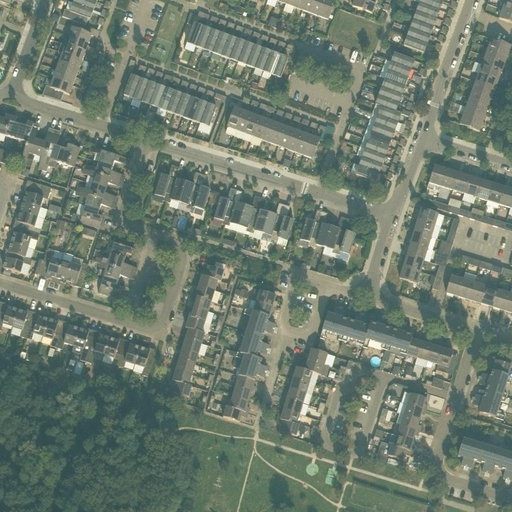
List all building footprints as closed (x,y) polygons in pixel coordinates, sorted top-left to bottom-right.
[(75,0),(74,4),(93,11),(96,3),(88,0),(75,0)] [(296,0),(294,8),(302,11),(306,0),(296,0)] [(316,0),(306,0),(302,11),(311,14),(316,0)] [(316,0),(311,14),(319,17),(325,0),(316,0)] [(335,1),(332,0),(325,0),(319,17),(328,21),(335,1)] [(372,15),(375,6),(359,0),(355,0),(352,7),(372,15)] [(442,3),(434,0),(415,0),(414,2),(420,4),(439,11),(442,3)] [(511,14),(511,4),(505,2),(502,11),(511,14)] [(88,20),(90,20),(93,11),(74,4),(70,13),(88,20)] [(229,6),(221,4),(219,9),(234,14),(235,11),(228,8),(229,6)] [(436,20),(439,11),(420,4),(416,12),(436,20)] [(65,11),(62,18),(86,26),(88,20),(70,13),(65,11)] [(511,14),(502,11),(499,19),(511,24),(511,14)] [(436,20),(416,12),(413,21),(433,28),(436,20)] [(51,21),(57,23),(58,23),(60,17),(53,14),(51,21)] [(275,29),(276,29),(279,21),(271,18),(268,26),(275,29)] [(430,37),(433,28),(413,21),(410,29),(430,37)] [(187,44),(196,47),(203,28),(194,24),(187,44)] [(88,45),(92,36),(72,28),(69,37),(88,45)] [(203,28),(196,47),(204,50),(211,31),(203,28)] [(410,29),(407,37),(407,38),(427,45),(430,37),(410,29)] [(220,34),(211,31),(204,50),(213,54),(220,34)] [(220,34),(213,54),(221,57),(228,37),(220,34)] [(66,46),(85,53),(88,45),(69,37),(66,46)] [(237,40),(228,37),(221,57),(229,60),(237,40)] [(404,47),(423,54),(427,45),(407,38),(404,47)] [(238,63),(245,43),(237,40),(229,60),(238,63)] [(511,47),(491,40),(488,49),(507,56),(511,47)] [(286,44),(279,42),(278,46),(276,51),(280,52),(282,48),(284,49),(286,44)] [(254,46),(245,43),(238,63),(246,66),(254,46)] [(85,53),(66,46),(61,44),(58,53),(63,54),(82,62),(85,53)] [(254,46),(246,66),(255,69),(262,50),(254,46)] [(488,49),(485,58),(504,65),(507,56),(488,49)] [(270,53),(262,50),(255,69),(263,72),(270,53)] [(270,53),(263,72),(272,75),(279,56),(270,53)] [(79,70),(82,62),(63,54),(59,63),(79,70)] [(414,61),(395,54),(391,63),(411,70),(414,61)] [(288,59),(279,56),(272,75),(280,79),(288,59)] [(504,65),(485,58),(482,66),(501,73),(504,65)] [(56,71),(76,79),(79,70),(59,63),(56,71)] [(388,71),(408,79),(411,70),(391,63),(388,71)] [(482,66),(478,74),(498,82),(501,73),(482,66)] [(53,80),(73,87),(76,79),(56,71),(53,80)] [(385,80),(405,87),(408,79),(388,71),(385,80)] [(475,83),(495,90),(498,82),(478,74),(475,83)] [(412,80),(416,81),(415,83),(419,85),(421,79),(413,76),(412,80)] [(140,80),(131,77),(124,96),(133,99),(140,80)] [(73,87),(53,80),(50,88),(46,87),(42,97),(61,102),(64,94),(69,96),(73,87)] [(141,102),(148,83),(140,80),(133,99),(130,105),(139,109),(141,102)] [(385,80),(382,88),(402,96),(405,87),(385,80)] [(141,102),(150,106),(157,86),(148,83),(141,102)] [(252,83),(251,86),(250,89),(256,91),(258,85),(252,83)] [(475,83),(472,91),(492,98),(495,90),(475,83)] [(158,109),(165,89),(157,86),(150,106),(158,109)] [(379,97),(398,104),(402,96),(382,88),(379,97)] [(158,109),(166,112),(174,92),(165,89),(158,109)] [(469,100),(489,107),(492,98),(472,91),(469,100)] [(175,115),(182,95),(174,92),(166,112),(175,115)] [(183,118),(191,99),(182,95),(175,115),(183,118)] [(381,108),(395,112),(398,104),(379,97),(376,106),(381,108)] [(192,121),(199,102),(191,99),(183,118),(192,121)] [(469,100),(466,108),(486,115),(489,107),(469,100)] [(200,124),(207,105),(199,102),(192,121),(200,124)] [(200,124),(209,128),(216,108),(207,105),(200,124)] [(234,137),(236,131),(244,112),(235,108),(225,133),(234,137)] [(370,118),(372,113),(364,111),(356,108),(355,112),(363,115),(364,116),(366,116),(370,118)] [(381,108),(378,116),(398,123),(401,115),(395,112),(381,108)] [(463,117),(482,124),(486,115),(466,108),(463,117)] [(245,134),(252,115),(244,112),(236,131),(245,134)] [(245,134),(253,138),(260,118),(252,115),(245,134)] [(0,119),(0,134),(6,137),(12,117),(6,116),(4,120),(0,119)] [(375,125),(395,132),(398,123),(378,116),(375,125)] [(17,119),(12,117),(6,137),(16,140),(21,126),(16,124),(17,119)] [(479,133),(480,132),(482,124),(463,117),(460,125),(479,133)] [(262,141),(269,121),(260,118),(253,138),(251,144),(259,147),(262,141)] [(262,141),(270,144),(277,124),(269,121),(262,141)] [(26,127),(21,126),(16,140),(27,143),(30,134),(33,124),(27,122),(26,127)] [(27,143),(24,153),(20,164),(25,165),(26,160),(33,162),(35,156),(34,156),(39,142),(34,140),(39,126),(33,124),(30,134),(27,143)] [(278,147),(286,127),(277,124),(270,144),(278,147)] [(372,133),(391,140),(395,132),(375,125),(372,133)] [(278,147),(287,150),(294,130),(286,127),(278,147)] [(40,164),(44,165),(55,131),(49,129),(45,143),(39,142),(34,156),(35,156),(33,162),(40,163),(40,164)] [(295,153),(303,134),(294,130),(287,150),(295,153)] [(61,148),(56,147),(61,132),(55,131),(44,165),(42,171),(47,173),(49,166),(55,169),(57,163),(61,148)] [(372,133),(369,142),(388,149),(391,140),(372,133)] [(295,153),(304,156),(311,137),(303,134),(295,153)] [(311,137),(304,156),(313,160),(320,140),(311,137)] [(351,153),(352,149),(346,147),(347,143),(344,142),(341,150),(351,153)] [(369,142),(366,150),(385,157),(388,149),(369,142)] [(74,168),(80,149),(68,145),(67,150),(61,148),(57,163),(74,168)] [(366,150),(362,158),(382,166),(385,157),(366,150)] [(7,152),(3,164),(9,166),(13,154),(7,152)] [(102,152),(100,156),(98,163),(113,168),(114,162),(119,164),(121,158),(102,152)] [(362,158),(359,167),(379,174),(382,166),(362,158)] [(283,166),(289,169),(289,168),(291,163),(285,160),(283,166)] [(98,163),(96,170),(84,166),(83,170),(114,180),(116,174),(111,173),(113,168),(98,163)] [(161,176),(155,196),(164,199),(163,202),(170,204),(171,201),(172,196),(166,194),(168,186),(171,186),(177,168),(172,166),(168,178),(161,176)] [(379,174),(359,167),(356,176),(376,183),(379,174)] [(434,167),(429,184),(441,187),(446,170),(434,167)] [(180,203),(186,183),(179,181),(183,169),(177,168),(171,186),(168,186),(166,194),(172,196),(171,201),(180,203)] [(92,178),(92,185),(106,189),(108,184),(113,186),(114,180),(83,170),(82,175),(92,178)] [(446,170),(441,187),(452,191),(457,174),(446,170)] [(192,185),(186,183),(180,203),(188,206),(187,209),(194,211),(195,208),(196,203),(190,201),(192,193),(196,194),(201,175),(196,173),(192,185)] [(469,177),(457,174),(452,191),(464,195),(469,177)] [(209,193),(210,191),(203,189),(207,177),(201,175),(196,194),(192,193),(190,201),(196,203),(195,208),(204,211),(208,197),(209,193)] [(481,181),(469,177),(464,195),(475,198),(481,181)] [(481,181),(475,198),(487,202),(492,184),(481,181)] [(27,182),(26,187),(39,191),(40,186),(27,182)] [(504,188),(492,184),(487,202),(498,205),(504,188)] [(92,185),(88,196),(108,202),(109,196),(105,194),(106,189),(92,185)] [(37,197),(24,193),(23,198),(25,198),(24,203),(41,209),(44,199),(48,200),(52,189),(40,186),(39,191),(37,197)] [(39,191),(26,187),(24,193),(37,197),(39,191)] [(511,202),(511,190),(504,188),(498,205),(510,209),(511,202)] [(220,199),(218,206),(214,219),(222,222),(221,225),(230,227),(231,224),(231,220),(224,218),(227,209),(230,210),(236,191),(231,190),(227,201),(220,199)] [(239,227),(245,207),(238,205),(242,193),(236,191),(230,210),(227,209),(224,218),(231,220),(231,224),(239,227)] [(88,196),(85,206),(99,211),(101,206),(106,207),(108,202),(88,196)] [(251,209),(245,207),(239,227),(246,229),(245,232),(253,235),(254,231),(255,227),(248,225),(251,216),(254,218),(260,199),(255,197),(251,209)] [(262,234),(269,214),(262,212),(266,200),(260,199),(254,218),(251,216),(248,225),(255,227),(254,231),(262,234)] [(424,199),(422,205),(434,209),(436,202),(424,199)] [(448,206),(447,206),(445,212),(457,216),(459,209),(459,210),(461,204),(450,201),(448,206)] [(445,212),(447,206),(436,202),(434,209),(445,212)] [(38,218),(41,209),(24,203),(22,208),(20,207),(18,212),(21,213),(38,218)] [(275,216),(269,214),(262,234),(270,237),(269,240),(277,242),(278,239),(279,234),(272,232),(275,223),(278,225),(284,206),(279,204),(275,216)] [(85,206),(81,219),(72,217),(71,221),(99,229),(103,218),(98,216),(99,211),(85,206)] [(287,242),(293,222),(286,220),(290,208),(284,206),(278,225),(275,223),(272,232),(279,234),(278,239),(287,242)] [(457,216),(461,217),(469,219),(471,213),(459,210),(459,209),(457,216)] [(472,209),(471,213),(469,219),(480,223),(483,217),(484,212),(472,209)] [(435,227),(438,215),(421,210),(417,222),(435,227)] [(313,223),(306,221),(300,240),(309,243),(308,246),(315,248),(316,245),(317,240),(311,238),(313,230),(317,231),(323,213),(317,211),(313,223)] [(38,218),(21,213),(19,218),(17,217),(13,227),(40,236),(41,230),(35,228),(38,218)] [(325,248),(331,228),(324,226),(328,214),(323,213),(317,231),(313,230),(311,238),(317,240),(316,245),(325,248)] [(480,223),(492,226),(494,220),(483,217),(480,223)] [(337,230),(331,228),(325,248),(333,250),(332,254),(339,256),(340,253),(340,252),(341,248),(334,246),(337,237),(340,239),(346,220),(341,218),(337,230)] [(66,223),(58,220),(55,229),(63,231),(66,223)] [(340,252),(340,253),(349,256),(355,236),(348,233),(352,222),(346,220),(340,239),(337,237),(334,246),(341,248),(340,252)] [(460,221),(453,220),(450,231),(456,233),(460,221)] [(494,220),(492,226),(504,230),(506,224),(494,220)] [(414,233),(431,238),(435,227),(417,222),(414,233)] [(79,227),(72,225),(70,231),(77,234),(79,227)] [(11,243),(28,249),(31,240),(38,242),(40,236),(13,227),(10,238),(13,239),(11,243)] [(94,238),(96,232),(89,230),(87,236),(94,238)] [(456,233),(450,231),(446,242),(453,245),(456,233)] [(410,244),(427,250),(432,251),(436,240),(431,239),(431,238),(414,233),(410,244)] [(135,244),(116,239),(115,242),(110,255),(125,260),(126,255),(131,256),(135,244)] [(442,241),(438,253),(449,256),(453,245),(446,242),(442,241)] [(28,249),(11,243),(10,248),(7,248),(6,253),(20,257),(25,259),(28,249)] [(407,256),(424,261),(428,262),(432,251),(427,250),(410,244),(407,256)] [(52,259),(55,251),(48,249),(45,262),(41,276),(51,280),(52,277),(56,279),(61,262),(52,259)] [(9,270),(20,274),(24,264),(31,266),(32,261),(25,259),(20,257),(6,253),(2,263),(5,264),(3,269),(5,269),(9,270)] [(434,264),(439,266),(445,268),(449,256),(438,253),(434,264)] [(61,262),(56,279),(61,280),(60,283),(66,284),(66,282),(72,265),(74,258),(64,255),(62,262),(61,262)] [(136,275),(137,269),(128,266),(123,265),(125,260),(110,255),(108,262),(97,258),(95,263),(98,263),(136,275)] [(458,255),(456,261),(468,265),(470,259),(458,255)] [(420,273),(424,261),(407,256),(403,268),(420,273)] [(482,262),(470,259),(468,265),(480,268),(482,262)] [(39,261),(35,275),(41,276),(45,262),(39,261)] [(482,262),(480,268),(491,272),(493,266),(482,262)] [(82,263),(81,268),(72,265),(66,282),(71,283),(70,286),(81,289),(88,265),(82,263)] [(96,267),(106,270),(104,277),(118,281),(120,276),(134,281),(136,275),(98,263),(96,267)] [(439,266),(436,278),(442,280),(445,268),(439,266)] [(491,272),(503,275),(505,269),(493,266),(491,272)] [(202,277),(218,282),(221,283),(224,272),(208,267),(206,272),(203,271),(202,277)] [(399,280),(417,285),(420,273),(403,268),(399,280)] [(511,271),(509,271),(505,269),(503,275),(511,278),(511,271)] [(475,284),(476,279),(477,277),(465,274),(463,280),(458,298),(469,301),(475,284)] [(199,287),(215,292),(218,282),(202,277),(199,275),(197,281),(200,282),(199,287)] [(104,277),(99,294),(118,300),(121,288),(117,287),(118,281),(104,277)] [(432,290),(438,292),(442,280),(436,278),(431,277),(429,285),(433,286),(432,290)] [(463,280),(451,277),(446,294),(458,298),(463,280)] [(486,287),(475,284),(469,301),(481,305),(486,287)] [(273,291),(256,286),(252,301),(275,308),(277,303),(274,302),(276,297),(272,296),(273,291)] [(211,302),(215,292),(199,287),(197,292),(194,291),(193,297),(211,302)] [(492,308),(498,291),(486,287),(481,305),(492,308)] [(248,299),(249,296),(247,292),(242,290),(240,297),(248,299)] [(504,312),(509,295),(498,291),(492,308),(504,312)] [(208,313),(211,302),(193,297),(191,302),(194,303),(192,308),(208,313)] [(275,308),(252,301),(248,311),(269,318),(271,313),(274,314),(275,308)] [(0,331),(1,331),(3,325),(12,328),(18,311),(13,310),(14,307),(3,304),(0,313),(0,331)] [(342,342),(348,322),(343,320),(346,312),(342,311),(343,309),(339,307),(338,310),(335,309),(333,317),(327,315),(320,339),(324,340),(327,333),(339,336),(338,340),(342,342)] [(186,317),(205,323),(208,313),(192,308),(191,313),(188,312),(186,317)] [(248,311),(239,309),(238,313),(252,317),(248,330),(244,328),(243,333),(263,339),(265,333),(272,336),(273,333),(276,334),(277,329),(274,329),(275,325),(268,323),(269,318),(248,311)] [(26,339),(34,313),(23,310),(22,312),(18,311),(12,328),(22,331),(20,338),(26,339)] [(26,339),(32,340),(41,343),(43,337),(48,320),(43,319),(44,316),(34,313),(26,339)] [(354,323),(348,322),(342,342),(346,343),(347,339),(364,344),(370,324),(369,328),(364,326),(366,319),(363,318),(364,315),(360,314),(359,317),(356,316),(354,323)] [(370,324),(364,344),(363,348),(368,349),(370,342),(383,346),(381,349),(385,351),(391,331),(386,329),(388,321),(385,320),(386,317),(382,316),(381,319),(378,318),(376,326),(370,324)] [(205,323),(186,317),(184,323),(187,324),(186,329),(189,330),(202,333),(205,323)] [(53,340),(51,347),(56,349),(64,323),(54,319),(53,322),(48,320),(43,337),(53,340)] [(62,351),(64,343),(74,346),(79,330),(74,328),(75,326),(64,323),(56,349),(62,351)] [(406,358),(406,356),(412,337),(407,335),(409,328),(406,327),(407,324),(403,323),(402,326),(399,325),(397,332),(391,331),(385,351),(389,353),(406,358)] [(86,363),(95,332),(84,329),(84,331),(79,330),(74,346),(72,353),(82,355),(80,361),(86,363)] [(184,334),(183,339),(201,345),(205,334),(202,333),(189,330),(187,335),(184,334)] [(91,364),(95,353),(105,356),(110,339),(105,338),(105,335),(95,332),(86,363),(91,364)] [(246,338),(240,355),(257,360),(258,354),(266,357),(267,354),(270,354),(271,350),(268,349),(269,346),(261,344),(263,339),(243,333),(241,337),(246,338)] [(412,337),(406,356),(417,359),(423,340),(417,339),(416,341),(412,340),(412,337)] [(105,356),(115,359),(113,365),(118,366),(126,341),(115,338),(114,341),(110,339),(105,356)] [(182,350),(198,355),(201,345),(183,339),(181,344),(184,345),(182,350)] [(423,340),(417,359),(415,366),(425,369),(427,362),(432,346),(427,345),(428,342),(423,340)] [(123,368),(125,362),(135,365),(140,349),(135,347),(136,345),(126,341),(118,366),(123,368)] [(427,362),(438,365),(443,347),(438,345),(437,348),(432,346),(427,362)] [(438,365),(448,369),(453,353),(448,351),(448,348),(443,347),(438,365)] [(140,349),(135,365),(144,368),(142,376),(148,377),(156,351),(145,348),(145,350),(140,349)] [(176,360),(195,366),(198,355),(182,350),(181,356),(178,355),(176,360)] [(328,355),(312,350),(310,356),(307,355),(305,360),(324,366),(328,355)] [(235,358),(232,368),(236,369),(238,370),(241,371),(239,377),(255,382),(256,377),(264,379),(265,376),(268,377),(269,373),(266,372),(267,369),(260,366),(261,361),(257,360),(240,355),(237,354),(235,358)] [(176,371),(192,376),(195,366),(176,360),(175,365),(177,366),(176,371)] [(313,374),(321,376),(326,378),(329,367),(324,366),(305,360),(304,365),(307,366),(305,371),(313,374)] [(511,366),(506,365),(492,361),(491,366),(494,367),(492,372),(508,377),(511,366)] [(398,376),(401,368),(395,366),(392,374),(398,376)] [(411,376),(414,369),(407,367),(405,374),(411,376)] [(310,384),(313,374),(305,371),(297,368),(295,374),(292,373),(290,378),(310,384)] [(173,382),(189,386),(192,376),(176,371),(174,377),(171,376),(170,381),(173,382)] [(511,377),(508,377),(492,372),(490,377),(483,375),(482,378),(479,377),(478,381),(481,382),(480,385),(487,388),(486,393),(506,399),(507,395),(503,394),(506,383),(509,384),(511,377)] [(255,382),(239,377),(236,387),(255,393),(256,388),(253,387),(255,382)] [(104,378),(102,384),(111,387),(113,383),(109,381),(109,380),(104,378)] [(290,389),(306,394),(310,384),(290,378),(289,383),(292,384),(290,389)] [(431,387),(442,390),(444,382),(434,378),(432,383),(431,387)] [(172,393),(188,398),(192,387),(189,386),(173,382),(171,387),(174,388),(172,393)] [(253,398),(255,393),(236,387),(233,398),(248,403),(250,397),(253,398)] [(284,399),(303,405),(306,394),(290,389),(288,395),(286,394),(284,399)] [(506,399),(486,393),(484,398),(476,396),(475,399),(472,398),(471,402),(474,403),(473,406),(481,409),(479,414),(503,421),(504,417),(496,415),(500,402),(504,404),(506,399)] [(410,395),(407,405),(426,411),(427,406),(424,405),(426,400),(410,395)] [(247,408),(248,403),(233,398),(229,408),(245,413),(248,414),(250,409),(247,408)] [(284,410),(300,415),(303,405),(284,399),(282,404),(285,405),(284,410)] [(404,416),(420,421),(421,416),(424,416),(426,411),(407,405),(404,416)] [(226,407),(223,418),(239,423),(241,417),(244,418),(245,413),(229,408),(226,407)] [(388,411),(383,409),(379,420),(385,421),(389,423),(392,413),(388,411)] [(297,426),(300,415),(284,410),(282,415),(279,414),(277,420),(280,421),(297,426)] [(418,426),(420,421),(404,416),(400,426),(419,432),(421,427),(418,426)] [(280,432),(293,436),(296,437),(303,439),(306,429),(299,426),(297,426),(280,421),(279,426),(282,427),(280,432)] [(418,437),(419,432),(400,426),(397,437),(413,442),(415,436),(418,437)] [(394,447),(410,452),(413,453),(414,448),(412,447),(413,442),(397,437),(394,447)] [(464,438),(463,441),(458,457),(463,458),(461,466),(464,467),(463,470),(467,471),(468,468),(471,469),(474,462),(479,463),(485,443),(481,442),(480,446),(469,443),(470,440),(464,438)] [(485,443),(479,463),(484,465),(482,472),(485,473),(484,476),(488,478),(489,475),(492,476),(495,468),(500,470),(506,450),(502,448),(500,452),(488,448),(489,445),(485,443)] [(391,446),(388,457),(404,462),(405,456),(408,457),(410,452),(394,447),(391,446)] [(506,450),(500,470),(505,471),(503,479),(506,480),(505,483),(509,484),(510,481),(511,481),(511,455),(509,455),(510,451),(506,450)]
